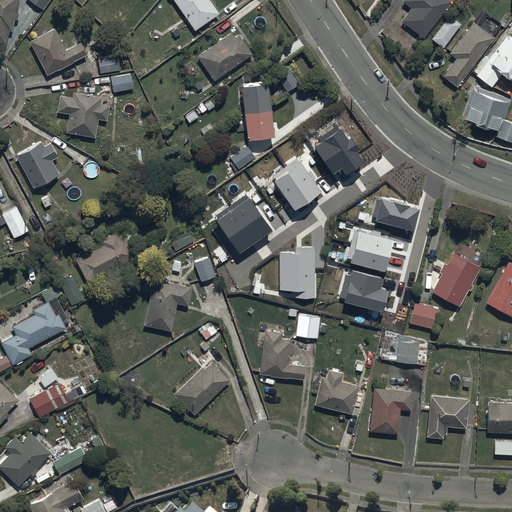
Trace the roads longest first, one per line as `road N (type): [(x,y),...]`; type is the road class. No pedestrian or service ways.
road 1 (tertiary): [(511,185),(414,136),(377,99),(309,0)]
road 2 (residential): [(511,494),(410,490),(273,459)]
